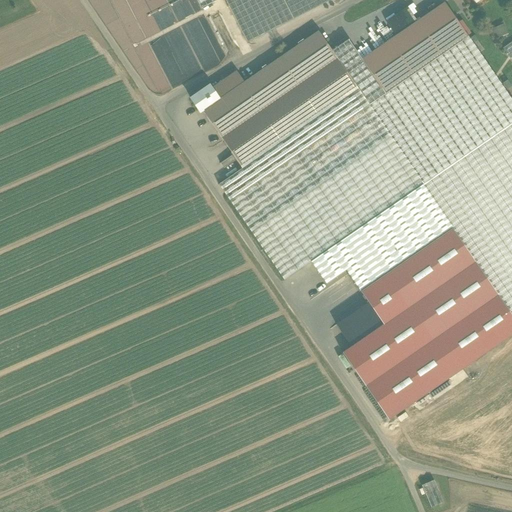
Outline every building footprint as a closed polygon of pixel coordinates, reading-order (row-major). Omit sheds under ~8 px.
[(219,0),(195,0),(201,10),(219,0)] [(293,20),(283,0),(224,0),(247,43),(293,20)] [(283,0),(293,20),(332,0),(283,0)] [(467,37),(444,3),(361,60),(384,94),(467,37)] [(503,24),(493,27),(496,37),(506,34),(503,24)] [(219,100),(202,112),(221,139),(336,60),(318,33),(244,83),(219,100)] [(356,89),(240,168),(242,169),(219,185),(284,281),(311,262),(422,186),(511,124),(511,102),(468,38),(368,106),(356,89)] [(511,41),(502,48),(511,62),(511,41)] [(367,54),(359,43),(354,46),(362,58),(367,54)] [(336,60),(221,139),(240,168),(356,89),(336,60)] [(236,72),(211,89),(219,100),(244,83),(236,72)] [(210,86),(190,100),(199,112),(202,112),(219,100),(211,89),(210,86)] [(511,125),(422,186),(452,229),(475,263),(498,296),(511,317),(511,125)] [(422,186),(311,262),(326,285),(345,271),(359,292),(452,229),(422,186)] [(475,263),(452,229),(359,292),(383,326),(475,263)] [(383,326),(342,354),(365,387),(498,296),(475,263),(383,326)] [(511,317),(498,296),(365,387),(389,421),(511,335),(511,317)] [(443,503),(434,481),(421,486),(431,508),(443,503)]
